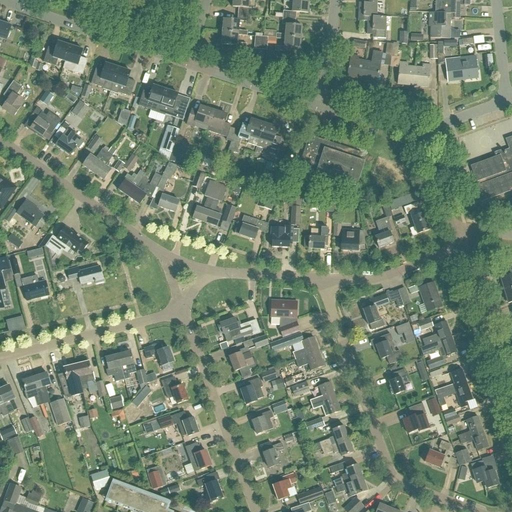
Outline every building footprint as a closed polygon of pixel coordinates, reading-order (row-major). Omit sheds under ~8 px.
[(238,8),(238,15),(250,16),(251,8),(248,8),(249,0),(232,0),(232,8),(238,8)] [(283,18),(296,19),(296,13),(308,14),(309,1),(288,0),(283,0),(284,2),(293,3),(292,12),(283,11),(283,18)] [(454,14),(454,19),(460,19),(460,1),(464,2),(464,1),(451,0),(440,0),(436,0),(437,0),(442,1),(441,13),(454,14)] [(364,22),(364,17),(377,17),(377,5),(382,5),(382,4),(377,4),(365,4),(358,3),(358,22),(364,22)] [(428,39),(450,39),(450,19),(454,19),(454,14),(441,13),(427,13),(426,27),(428,27),(428,39)] [(223,20),(222,33),(247,34),(247,32),(238,31),(239,21),(250,22),(250,16),(238,15),(237,21),(223,20)] [(373,36),(380,36),(380,31),(391,32),(391,31),(386,31),(386,18),(391,18),(377,17),(364,17),(368,18),(367,35),(373,35),(373,36)] [(276,37),(301,39),(302,27),(295,26),(296,19),(283,18),(282,25),(286,25),(285,35),(276,34),(276,37)] [(0,38),(0,39),(6,41),(7,38),(11,26),(0,22),(0,38)] [(236,54),(245,54),(246,44),(237,44),(238,36),(247,37),(247,34),(222,33),(221,45),(236,47),(236,54)] [(275,51),(284,52),(284,51),(300,52),(301,39),(276,37),(276,39),(284,40),(284,47),(275,47),(275,51)] [(352,48),(364,49),(365,43),(353,41),(352,48)] [(48,47),(43,62),(56,67),(58,60),(65,62),(70,46),(58,42),(55,50),(48,47)] [(65,62),(63,69),(70,71),(83,75),(88,60),(80,58),(83,50),(70,46),(65,62)] [(429,60),(437,60),(437,46),(429,46),(429,60)] [(362,80),(377,83),(382,54),(373,52),(371,63),(364,62),(362,80)] [(0,59),(0,66),(6,68),(10,58),(1,55),(0,59)] [(347,78),(362,80),(364,62),(358,61),(358,57),(351,56),(347,78)] [(468,61),(461,62),(463,81),(478,79),(475,57),(468,58),(468,61)] [(26,68),(33,70),(36,60),(29,58),(26,68)] [(463,81),(461,62),(453,63),(453,59),(445,60),(447,82),(463,81)] [(397,85),(413,87),(415,68),(407,67),(408,64),(400,63),(397,85)] [(110,91),(118,68),(105,64),(103,71),(95,69),(91,84),(103,88),(110,91)] [(415,68),(413,87),(428,89),(430,66),(423,65),(422,69),(415,68)] [(118,68),(110,91),(117,93),(130,97),(135,82),(128,79),(130,72),(118,68)] [(22,88),(14,82),(4,96),(9,99),(2,109),(14,117),(25,102),(17,96),(22,88)] [(85,85),(81,97),(87,99),(91,87),(85,85)] [(143,91),(138,106),(158,113),(166,90),(153,86),(150,94),(143,91)] [(166,90),(158,113),(165,115),(178,119),(183,104),(175,101),(178,94),(166,90)] [(47,92),(40,102),(47,107),(54,97),(47,92)] [(79,102),(70,113),(80,120),(89,109),(82,104),(79,102)] [(207,131),(214,111),(201,107),(198,115),(191,112),(187,125),(207,131)] [(34,123),(31,129),(42,137),(43,136),(49,141),(54,133),(53,133),(59,123),(58,123),(58,124),(42,113),(42,112),(37,108),(29,120),(34,123)] [(118,123),(124,125),(128,113),(122,111),(118,123)] [(214,111),(207,131),(216,134),(227,137),(228,135),(230,128),(231,125),(224,123),(226,115),(214,111)] [(257,147),(264,124),(251,120),(249,126),(249,128),(242,126),(240,131),(238,138),(248,141),(247,144),(257,147)] [(264,124),(257,147),(266,150),(266,147),(277,151),(281,139),(274,137),(277,129),(264,124)] [(172,153),(179,130),(167,126),(159,149),(172,153)] [(55,146),(70,157),(77,147),(79,148),(83,142),(72,134),(67,140),(63,136),(66,131),(61,128),(55,137),(60,140),(55,146)] [(316,174),(356,187),(365,162),(359,160),(361,153),(314,137),(311,136),(308,144),(306,144),(301,159),(303,160),(302,164),(298,176),(313,181),(316,174)] [(97,137),(87,148),(94,153),(102,141),(97,137)] [(474,187),(480,203),(511,191),(511,137),(505,140),(509,149),(503,151),(503,150),(494,153),(495,157),(470,167),(477,186),(474,187)] [(170,161),(179,164),(185,147),(175,144),(170,161)] [(83,166),(93,173),(111,148),(111,147),(108,152),(103,149),(95,160),(90,156),(83,166)] [(93,173),(104,181),(111,171),(105,167),(113,156),(112,156),(116,151),(111,148),(93,173)] [(123,168),(129,172),(138,159),(133,155),(123,168)] [(113,169),(118,173),(124,164),(119,160),(113,169)] [(216,160),(213,170),(221,172),(223,162),(216,160)] [(170,171),(165,170),(162,178),(157,188),(158,189),(155,198),(161,200),(158,207),(176,213),(180,201),(162,196),(164,191),(170,171)] [(119,191),(129,198),(144,176),(145,175),(145,174),(140,171),(136,176),(134,174),(131,178),(127,175),(123,180),(125,181),(119,191)] [(192,187),(200,189),(205,176),(196,173),(192,187)] [(129,198),(140,205),(147,195),(150,191),(144,187),(149,181),(147,180),(148,178),(145,175),(144,176),(129,198)] [(0,177),(0,208),(1,209),(15,188),(0,177)] [(275,181),(266,178),(262,189),(271,192),(275,181)] [(193,219),(205,223),(218,186),(210,183),(204,198),(207,199),(203,210),(197,207),(193,219)] [(205,223),(217,227),(221,216),(214,214),(218,203),(221,204),(226,189),(218,186),(205,223)] [(256,205),(271,209),(275,196),(260,191),(256,205)] [(388,203),(391,210),(398,208),(395,200),(388,203)] [(35,210),(36,208),(26,201),(16,214),(35,228),(43,216),(35,210)] [(419,210),(420,210),(417,203),(404,208),(406,215),(411,213),(413,217),(411,218),(417,235),(430,230),(424,213),(420,214),(419,210)] [(221,222),(231,225),(236,209),(227,205),(221,222)] [(375,238),(379,249),(393,243),(389,233),(392,232),(387,219),(392,217),(388,206),(382,208),(386,219),(376,223),(380,236),(375,238)] [(3,219),(9,223),(17,212),(11,208),(3,219)] [(291,226),(299,226),(300,208),(292,208),(291,226)] [(234,234),(254,241),(258,231),(260,231),(263,223),(243,216),(241,224),(238,223),(234,234)] [(405,222),(403,216),(394,219),(396,225),(405,222)] [(333,224),(333,237),(341,237),(341,225),(333,224)] [(45,247),(59,257),(66,246),(76,253),(85,241),(66,227),(57,240),(53,236),(45,247)] [(272,237),(272,247),(272,248),(289,249),(289,248),(289,245),(292,245),(293,228),(285,227),(285,229),(271,229),(270,237),(272,237)] [(324,246),(327,246),(328,228),(321,228),(320,238),(304,237),(304,248),(308,248),(308,249),(324,250),(324,246)] [(341,251),(358,252),(358,246),(365,245),(363,232),(342,231),(342,240),(341,251)] [(22,244),(17,239),(12,245),(18,249),(22,244)] [(9,261),(13,276),(20,274),(16,260),(15,260),(14,256),(9,257),(10,261),(9,261)] [(0,260),(0,272),(10,270),(6,258),(0,260)] [(78,279),(80,286),(103,280),(100,266),(79,272),(77,267),(66,270),(69,281),(78,279)] [(500,279),(504,292),(511,289),(511,268),(506,271),(508,277),(500,279)] [(24,288),(27,302),(49,296),(46,281),(39,283),(37,276),(21,280),(23,288),(24,288)] [(433,283),(418,289),(427,312),(442,307),(433,283)] [(407,289),(409,295),(418,292),(416,286),(407,289)] [(404,289),(398,291),(404,306),(410,304),(404,289)] [(398,291),(393,293),(398,308),(404,306),(398,291)] [(368,326),(370,325),(372,331),(384,327),(382,320),(380,321),(375,308),(376,308),(389,304),(385,295),(366,302),(368,309),(363,311),(368,326)] [(280,327),(280,328),(295,323),(295,319),(296,319),(297,302),(284,301),(271,301),(271,303),(271,318),(280,319),(280,327)] [(15,321),(18,332),(27,329),(24,318),(15,321)] [(235,319),(220,325),(221,326),(218,326),(221,334),(224,334),(224,335),(228,333),(231,342),(245,337),(252,334),(253,335),(260,333),(256,321),(249,323),(249,325),(242,328),(239,322),(237,323),(235,319)] [(411,327),(413,332),(419,330),(420,332),(433,327),(430,319),(417,324),(417,325),(411,327)] [(426,346),(452,337),(446,321),(434,325),(438,335),(423,340),(426,346)] [(296,322),(295,323),(280,328),(279,329),(283,338),(299,332),(296,322)] [(408,324),(394,328),(397,336),(410,331),(408,324)] [(386,358),(389,365),(402,360),(399,351),(391,354),(387,342),(392,340),(390,334),(379,338),(381,344),(375,346),(380,360),(386,358)] [(269,345),(266,336),(253,341),(256,349),(269,345)] [(443,349),(446,357),(458,353),(452,337),(426,346),(421,348),(424,356),(443,349)] [(295,361),(319,352),(313,338),(300,343),(303,349),(292,353),(295,361)] [(149,347),(149,348),(144,349),(146,360),(152,358),(151,354),(157,352),(159,359),(158,359),(160,367),(174,363),(168,348),(162,350),(160,345),(149,347)] [(235,372),(240,370),(243,379),(252,376),(248,367),(254,365),(248,348),(239,351),(240,354),(230,357),(235,372)] [(129,375),(137,373),(134,363),(133,364),(130,352),(118,355),(125,381),(130,379),(129,375)] [(308,365),(311,372),(324,367),(319,352),(295,361),(298,369),(308,365)] [(116,383),(125,381),(118,355),(106,359),(109,370),(107,371),(109,377),(114,376),(114,377),(116,383)] [(442,355),(427,361),(430,370),(445,364),(442,355)] [(89,362),(76,366),(82,390),(89,389),(89,393),(97,391),(99,398),(106,396),(103,381),(95,383),(95,381),(96,381),(94,373),(92,374),(89,362)] [(422,363),(416,365),(419,373),(425,371),(422,363)] [(74,379),(77,392),(82,390),(76,366),(64,369),(68,381),(74,379)] [(274,369),(260,374),(263,383),(277,379),(274,369)] [(440,369),(429,373),(431,381),(443,377),(440,369)] [(402,385),(410,383),(405,370),(392,375),(394,380),(389,382),(393,396),(405,392),(402,385)] [(434,392),(436,396),(467,385),(461,370),(450,374),(454,385),(434,392)] [(145,371),(136,373),(139,387),(148,385),(145,371)] [(35,378),(44,405),(51,403),(45,387),(51,386),(47,374),(35,378)] [(147,377),(149,384),(155,382),(157,382),(155,374),(147,377)] [(285,381),(287,387),(305,380),(303,374),(285,381)] [(35,398),(38,407),(44,405),(35,378),(23,382),(26,392),(25,393),(27,401),(35,398)] [(175,398),(177,405),(189,401),(183,386),(178,388),(175,378),(165,381),(162,383),(168,400),(175,398)] [(265,398),(261,387),(262,387),(260,381),(251,384),(252,387),(242,390),(247,405),(257,402),(257,400),(265,398)] [(309,392),(306,382),(291,388),(294,398),(309,392)] [(312,406),(335,397),(330,383),(319,387),(322,397),(310,402),(312,406)] [(456,394),(461,409),(468,406),(467,403),(472,400),(467,385),(436,396),(437,401),(456,394)] [(9,386),(0,390),(0,395),(9,415),(14,413),(9,402),(15,400),(9,386)] [(152,391),(146,387),(132,403),(137,408),(152,391)] [(0,408),(4,417),(9,415),(0,395),(0,408)] [(322,407),(325,418),(341,412),(335,397),(312,406),(313,411),(322,407)] [(109,401),(112,411),(124,408),(122,398),(109,401)] [(435,399),(427,402),(430,409),(437,407),(435,399)] [(64,400),(51,404),(58,426),(71,421),(64,400)] [(272,405),(275,412),(287,408),(284,400),(272,405)] [(409,419),(403,421),(407,434),(418,430),(419,432),(427,429),(423,416),(425,415),(420,404),(405,409),(409,419)] [(442,413),(444,420),(456,416),(454,409),(442,413)] [(110,413),(111,419),(117,417),(118,422),(124,421),(122,410),(110,413)] [(97,411),(90,413),(92,420),(99,419),(97,411)] [(253,422),(258,435),(274,429),(271,420),(274,418),(272,411),(261,416),(262,418),(253,422)] [(187,436),(188,438),(200,433),(194,418),(188,421),(185,413),(171,418),(170,416),(158,421),(162,430),(178,424),(183,437),(187,436)] [(252,413),(240,418),(243,424),(254,419),(252,413)] [(456,416),(444,420),(446,426),(460,422),(458,415),(456,416)] [(33,431),(37,438),(43,436),(35,417),(29,420),(33,431)] [(460,441),(483,432),(477,417),(466,421),(470,432),(468,433),(464,435),(464,434),(458,437),(460,441)] [(26,434),(33,431),(29,420),(28,418),(21,421),(26,434)] [(324,426),(322,419),(305,425),(307,432),(324,426)] [(158,421),(151,423),(155,433),(162,430),(158,421)] [(332,431),(337,444),(348,440),(343,427),(332,431)] [(7,431),(0,434),(3,441),(10,438),(7,431)] [(473,441),(477,452),(488,448),(483,432),(460,441),(461,445),(471,441),(473,441)] [(284,437),(286,444),(295,441),(293,434),(284,437)] [(18,437),(8,441),(12,454),(22,451),(18,437)] [(319,443),(321,449),(331,446),(329,440),(319,443)] [(337,444),(331,446),(321,449),(323,456),(333,452),(333,454),(340,452),(342,457),(353,453),(348,440),(337,444)] [(442,461),(448,463),(452,453),(448,452),(451,446),(441,442),(439,448),(446,451),(444,457),(429,451),(425,463),(439,469),(442,461)] [(212,466),(206,451),(202,453),(198,443),(188,447),(186,448),(195,473),(201,470),(212,466)] [(285,450),(283,444),(273,447),(274,450),(264,454),(270,469),(280,465),(276,453),(285,450)] [(455,453),(459,466),(471,463),(466,450),(455,453)] [(6,455),(0,458),(0,461),(4,470),(11,466),(6,455)] [(331,474),(346,469),(344,462),(329,468),(331,474)] [(485,490),(498,485),(493,471),(496,470),(494,464),(484,467),(483,462),(471,465),(474,477),(477,484),(483,482),(485,490)] [(335,488),(362,478),(357,465),(346,469),(348,476),(333,482),(335,488)] [(106,472),(91,476),(96,490),(104,487),(108,479),(106,472)] [(159,473),(149,476),(153,491),(164,488),(159,473)] [(285,482),(274,486),(279,501),(291,497),(286,485),(295,482),(293,476),(284,480),(285,482)] [(367,492),(362,478),(335,488),(337,494),(346,491),(349,498),(367,492)] [(224,499),(217,482),(210,485),(208,479),(198,483),(201,489),(206,486),(210,496),(204,498),(207,506),(213,504),(213,503),(224,499)] [(35,511),(27,509),(28,508),(27,506),(21,504),(20,505),(19,506),(15,504),(22,488),(11,484),(6,497),(0,511),(35,511)] [(107,500),(139,511),(158,511),(162,503),(113,484),(107,500)] [(166,489),(169,495),(180,491),(177,485),(166,489)] [(296,496),(299,505),(323,496),(320,488),(296,496)] [(32,494),(29,493),(25,503),(37,507),(42,494),(33,491),(32,494)] [(91,511),(95,505),(82,499),(77,511),(78,511),(91,511)] [(346,511),(357,511),(363,507),(357,501),(356,499),(351,503),(344,510),(346,511)] [(293,511),(308,511),(312,511),(309,503),(292,509),(293,511)]
